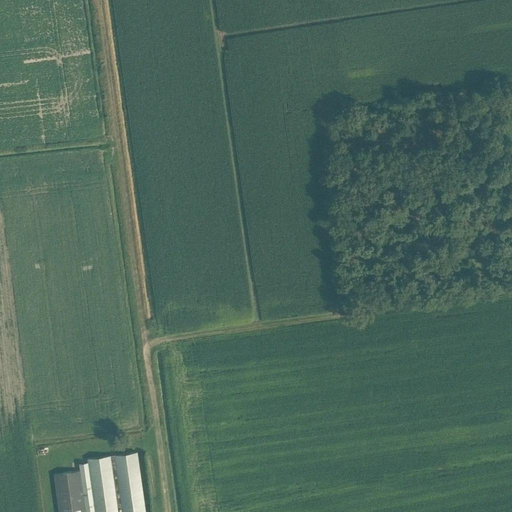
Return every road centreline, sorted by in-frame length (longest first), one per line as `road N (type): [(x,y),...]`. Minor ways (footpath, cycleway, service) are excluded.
road 1 (track): [(146,346),(511,288)]
road 2 (track): [(99,0),(146,346)]
road 3 (track): [(146,346),(168,511)]
